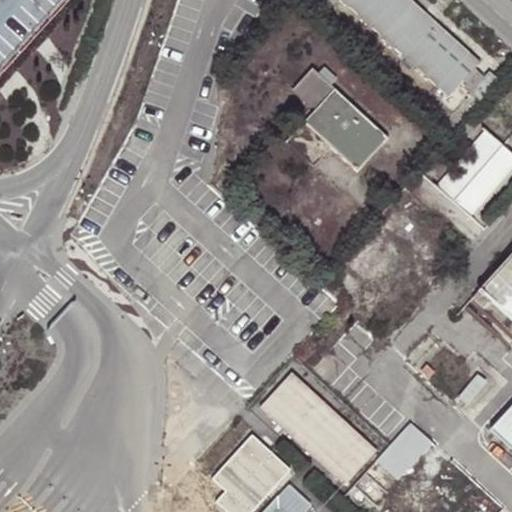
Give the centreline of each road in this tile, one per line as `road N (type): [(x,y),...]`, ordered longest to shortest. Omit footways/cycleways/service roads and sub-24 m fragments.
road 1 (unclassified): [(128,0),(82,138)]
road 2 (unclassified): [(82,138),(25,250)]
